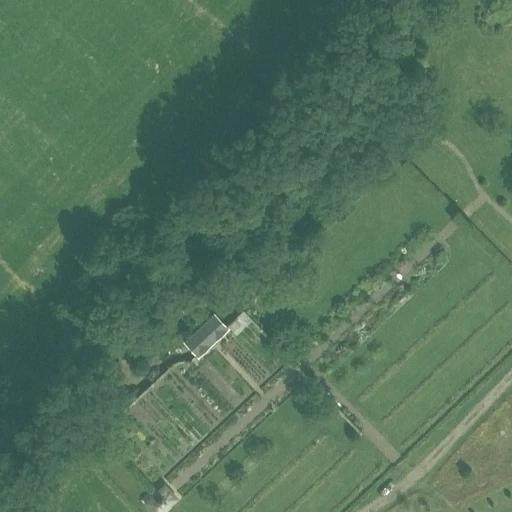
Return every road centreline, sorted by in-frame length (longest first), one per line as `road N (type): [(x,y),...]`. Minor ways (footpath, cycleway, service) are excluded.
road 1 (track): [(511,224),(484,200),(179,485)]
road 2 (track): [(511,376),(369,511)]
road 3 (track): [(484,200),(449,143),(389,129)]
